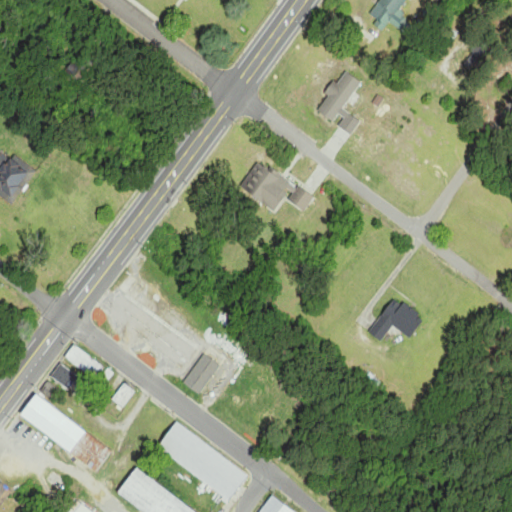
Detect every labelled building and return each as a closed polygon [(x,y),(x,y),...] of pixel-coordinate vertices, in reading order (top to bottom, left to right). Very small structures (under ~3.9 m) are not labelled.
[(407,0),(381,0),(370,15),(386,28),(390,22),(404,34),(414,22),(399,10),(407,0)] [(67,62),(67,89),(100,89),(100,62),(67,62)] [(0,194),(0,196),(13,205),(35,172),(11,155),(0,170),(0,190),(2,192),(0,194)] [(240,189),(277,213),(285,200),(305,213),(314,197),(258,162),(240,189)] [(396,298),(369,333),(381,342),(394,327),(410,339),(425,320),(396,298)] [(66,358),(96,381),(105,369),(75,346),(66,358)] [(221,369),(206,356),(183,382),(197,395),(221,369)] [(92,389),(62,364),(51,377),(81,402),(92,389)] [(112,401),(122,409),(136,393),(125,384),(112,401)] [(98,472),(112,450),(35,397),(21,419),(98,472)] [(231,502),(249,476),(175,424),(157,450),(231,502)] [(118,496),(141,511),(195,511),(136,470),(118,496)] [(293,511),(271,496),(260,511),(293,511)] [(90,511),(77,502),(70,511),(90,511)]
